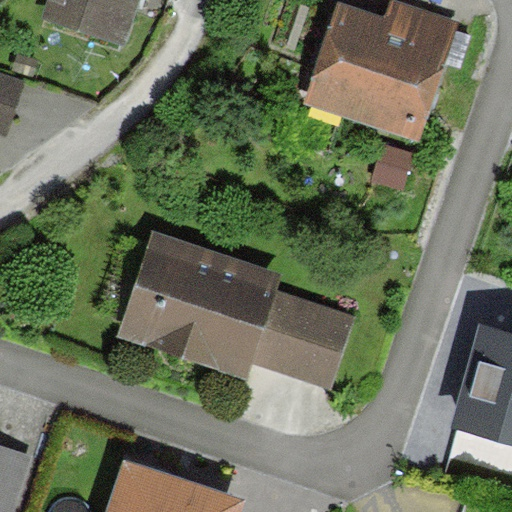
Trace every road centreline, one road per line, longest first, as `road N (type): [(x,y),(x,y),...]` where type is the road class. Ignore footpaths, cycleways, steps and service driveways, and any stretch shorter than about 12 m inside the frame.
road 1 (residential): [(511,62),(395,413),(372,446),(320,460),(212,432),(0,358)]
road 2 (residential): [(195,0),(169,60),(0,212)]
